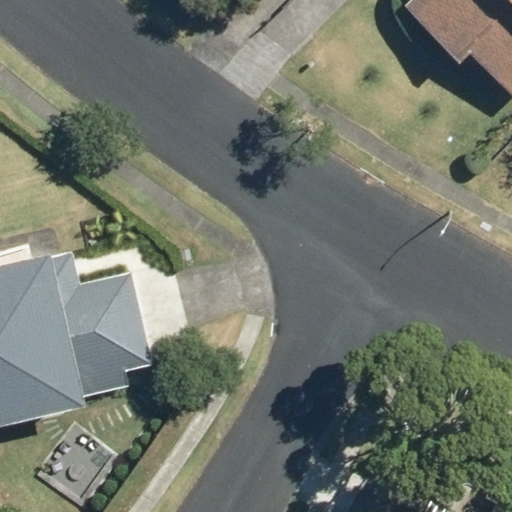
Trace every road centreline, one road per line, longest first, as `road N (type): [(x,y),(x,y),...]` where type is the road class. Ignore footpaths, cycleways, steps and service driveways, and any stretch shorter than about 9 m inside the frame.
road 1 (residential): [(42,0),(172,106),(376,243)]
road 2 (residential): [(376,243),(226,511)]
road 3 (residential): [(376,243),(511,317)]
